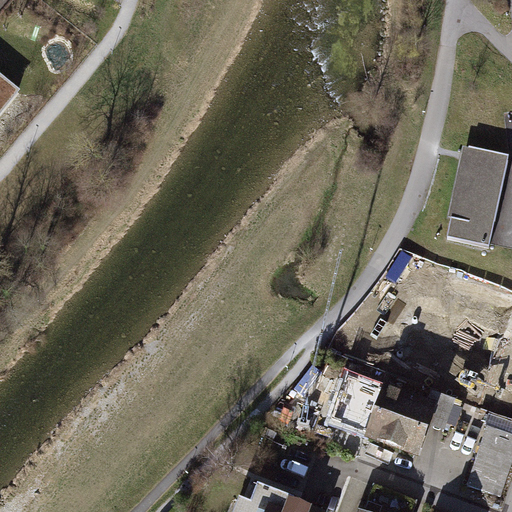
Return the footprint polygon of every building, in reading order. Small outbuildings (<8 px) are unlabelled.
[(0,115),(18,94),(0,79),(0,115)] [(490,246),(508,158),(465,149),(447,238),(490,246)] [(428,280),(417,298),(466,329),(478,310),(466,302),(479,282),(453,273),(443,290),(428,280)] [(433,318),(413,353),(442,371),(463,335),(433,318)] [(511,382),(511,349),(498,346),(491,377),(511,382)] [(348,371),(329,426),(419,457),(435,409),(387,393),(390,385),(348,371)] [(511,465),(511,434),(487,427),(468,484),(502,495),(511,465)] [(270,492),(263,511),(322,511),(323,511),(270,492)]
